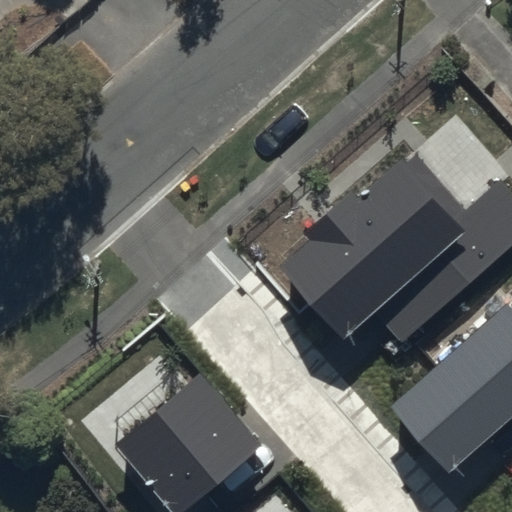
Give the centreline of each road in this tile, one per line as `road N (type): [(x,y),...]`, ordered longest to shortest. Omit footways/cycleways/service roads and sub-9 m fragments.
road 1 (residential): [(95,170),(393,511)]
road 2 (tertiary): [(285,0),(95,170)]
road 3 (tertiary): [(95,170),(0,257)]
